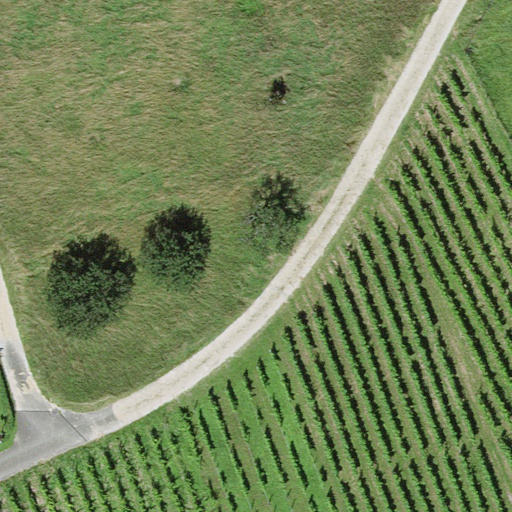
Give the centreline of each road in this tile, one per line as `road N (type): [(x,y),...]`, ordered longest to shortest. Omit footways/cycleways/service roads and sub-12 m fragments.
road 1 (track): [(451,0),(330,217),(241,329),(151,393),(0,463)]
road 2 (track): [(45,438),(0,280)]
